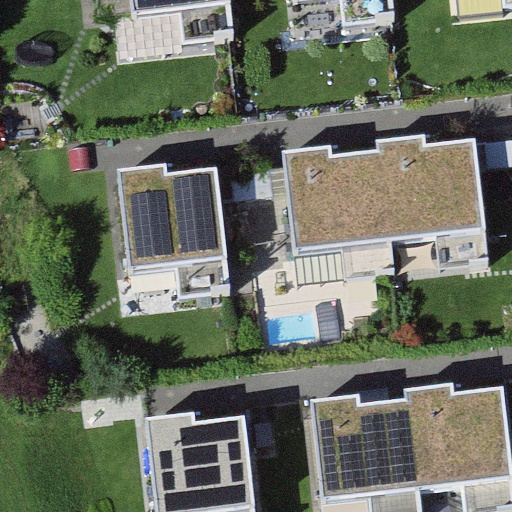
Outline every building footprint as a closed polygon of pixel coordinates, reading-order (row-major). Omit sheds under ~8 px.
[(130,0),(133,16),(232,4),(231,0),(130,0)] [(390,241),(487,231),(477,139),(427,145),(426,136),(379,141),(380,150),(390,241)] [(294,252),(390,241),(380,150),(333,155),(332,146),(282,152),(294,252)] [(130,271),(229,260),(218,169),(168,174),(167,165),(118,170),(130,271)] [(511,458),(505,389),(455,394),(454,385),(407,390),(408,399),(418,489),(511,479),(511,458)] [(322,500),(418,489),(408,399),(360,404),(359,395),(311,400),(322,500)] [(158,511),(201,511),(256,506),(246,417),(196,423),(195,414),(148,419),(158,511)]
